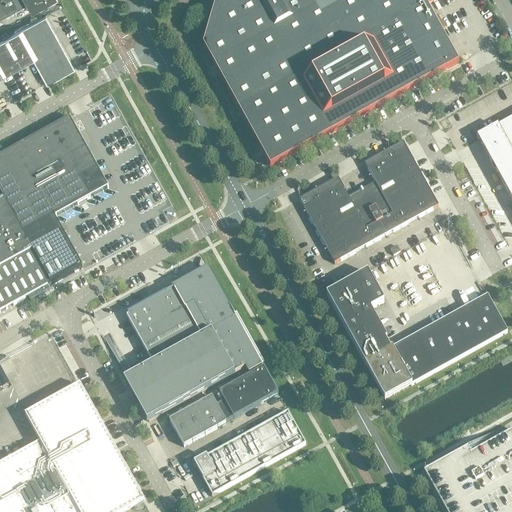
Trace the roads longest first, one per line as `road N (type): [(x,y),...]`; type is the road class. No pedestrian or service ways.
road 1 (tertiary): [(415,511),(248,204)]
road 2 (unknown): [(277,189),(334,265),(463,206)]
road 3 (unclassified): [(61,309),(248,204)]
road 4 (unclassified): [(163,486),(61,309)]
road 5 (unclassified): [(248,204),(413,117)]
road 6 (tertiary): [(248,204),(155,47)]
road 7 (unclassified): [(0,134),(155,47)]
road 8 (unclassified): [(496,266),(413,117)]
